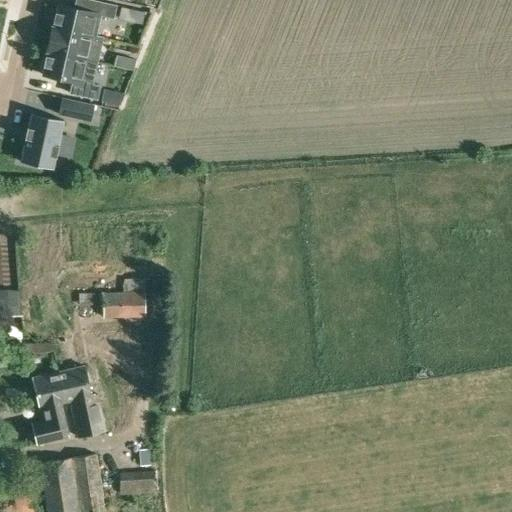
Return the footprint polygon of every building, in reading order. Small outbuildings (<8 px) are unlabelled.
[(51,26),(51,27),(95,36),(95,35),(100,14),(113,17),(115,5),(95,0),(87,0),(85,10),(58,4),(53,26),(51,26)] [(144,11),(132,8),(130,20),(141,23),(144,11)] [(51,27),(46,51),(89,60),(89,59),(92,45),(100,47),(102,37),(95,35),(95,36),(51,27)] [(97,61),(89,59),(89,60),(46,51),(45,51),(47,52),(42,74),(72,81),(69,93),(97,99),(99,86),(92,84),(97,61)] [(112,105),(115,95),(105,92),(103,103),(112,105)] [(62,98),(59,114),(90,120),(93,105),(62,98)] [(31,113),(21,160),(53,167),(63,120),(31,113)] [(102,318),(145,317),(145,278),(124,278),(124,292),(102,292),(102,318)] [(0,304),(17,303),(16,291),(0,292),(0,304)] [(78,305),(97,305),(96,292),(78,293),(78,305)] [(51,344),(20,346),(21,354),(45,353),(53,351),(52,345),(51,344)] [(59,372),(66,402),(70,401),(78,437),(105,431),(96,394),(91,395),(84,366),(59,372)] [(58,404),(66,402),(59,372),(32,378),(39,410),(42,409),(44,418),(30,421),(35,444),(49,440),(66,436),(58,404)] [(149,449),(139,450),(141,466),(151,464),(149,449)] [(105,511),(96,454),(39,463),(46,511),(105,511)] [(121,494),(132,493),(158,491),(156,469),(119,472),(121,494)] [(0,511),(44,511),(34,510),(37,494),(0,488),(0,511)]
